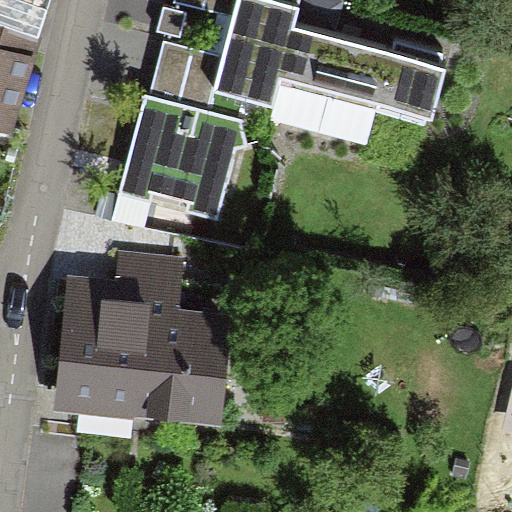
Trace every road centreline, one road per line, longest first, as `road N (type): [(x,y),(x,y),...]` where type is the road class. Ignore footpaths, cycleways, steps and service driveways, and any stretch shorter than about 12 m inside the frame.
road 1 (residential): [(81,0),(43,149),(21,313)]
road 2 (residential): [(21,313),(0,482)]
